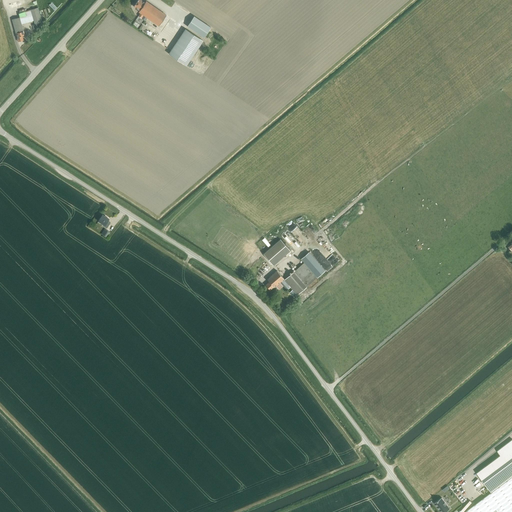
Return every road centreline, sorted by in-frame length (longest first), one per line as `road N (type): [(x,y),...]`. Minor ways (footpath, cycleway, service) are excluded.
road 1 (unclassified): [(419,511),(247,289),(0,131)]
road 2 (tertiary): [(0,112),(101,0)]
